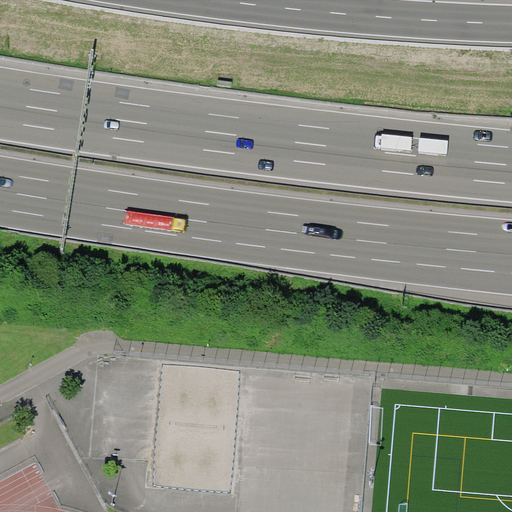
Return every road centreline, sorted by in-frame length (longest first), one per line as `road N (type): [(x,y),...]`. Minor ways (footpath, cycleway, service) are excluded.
road 1 (motorway): [(511,165),(0,98)]
road 2 (motorway): [(0,181),(290,223)]
road 3 (primary): [(220,0),(511,22)]
road 4 (motorway): [(290,223),(511,259)]
road 5 (motorway): [(290,223),(511,245)]
